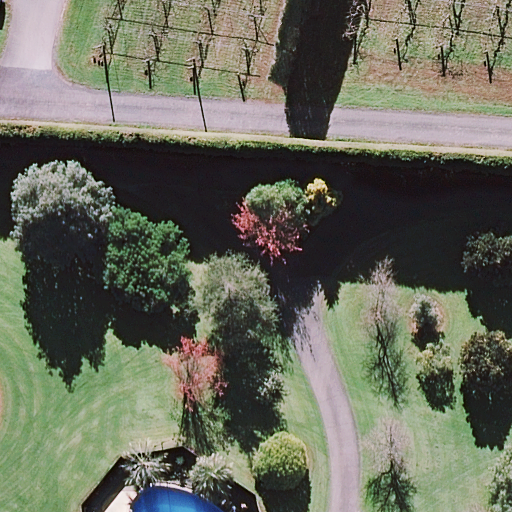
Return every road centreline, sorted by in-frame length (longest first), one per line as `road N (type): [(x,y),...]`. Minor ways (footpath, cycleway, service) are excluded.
road 1 (track): [(511,132),(0,100)]
road 2 (track): [(132,179),(511,195)]
road 3 (track): [(302,320),(319,259),(371,216),(424,190)]
